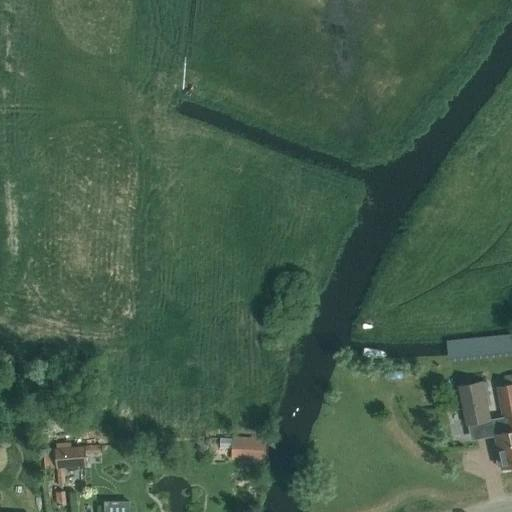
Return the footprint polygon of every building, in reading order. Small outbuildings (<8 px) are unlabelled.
[(490,421),(482,381),(459,385),(467,425),(490,421)] [(503,418),(508,417),(510,431),(496,434),(503,469),(511,467),(511,383),(498,386),(503,418)] [(267,462),(268,441),(269,438),(232,435),(231,455),(242,455),(242,461),(267,462)] [(101,444),(54,447),(55,468),(86,466),(85,453),(102,452),(101,444)] [(38,469),(49,467),(47,448),(36,449),(38,469)] [(128,511),(128,501),(104,501),(104,511),(128,511)]
